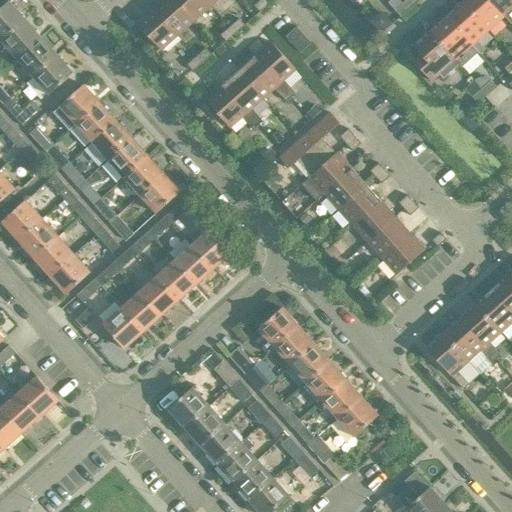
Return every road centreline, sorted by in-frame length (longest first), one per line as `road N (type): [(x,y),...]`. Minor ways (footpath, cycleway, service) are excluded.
road 1 (residential): [(466,237),(356,114),(354,76),(282,0)]
road 2 (tertiary): [(287,257),(84,26)]
road 3 (residential): [(121,404),(287,257)]
road 4 (tertiary): [(511,507),(376,352)]
road 5 (residential): [(121,404),(0,269)]
road 6 (residential): [(2,511),(121,404)]
road 7 (residential): [(376,352),(467,269),(466,237)]
road 8 (residential): [(211,511),(121,404)]
road 9 (tertiary): [(376,352),(287,257)]
